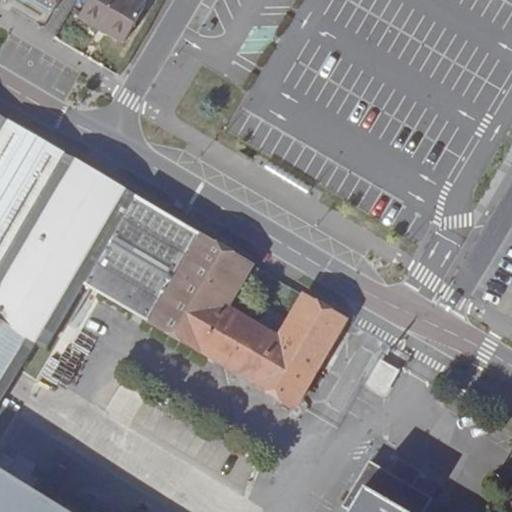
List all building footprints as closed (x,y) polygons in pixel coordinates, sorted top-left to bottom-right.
[(40,0),(38,4),(52,13),(58,0),(40,0)] [(146,3),(140,0),(88,0),(79,16),(123,42),(146,3)] [(84,284),(136,196),(0,116),(0,401),(37,342),(47,348),(84,284)] [(295,407),(346,319),(304,295),(280,337),(228,307),(253,265),(235,254),(136,196),(84,284),(295,407)] [(395,371),(382,364),(371,383),(385,391),(395,371)] [(217,511),(231,511),(241,496),(68,394),(44,435),(169,508),(180,490),(217,511)] [(425,511),(433,498),(414,486),(390,473),(370,461),(343,506),(351,511),(350,511),(425,511)] [(414,486),(418,479),(395,465),(390,473),(414,486)] [(70,511),(0,468),(0,511),(70,511)]
